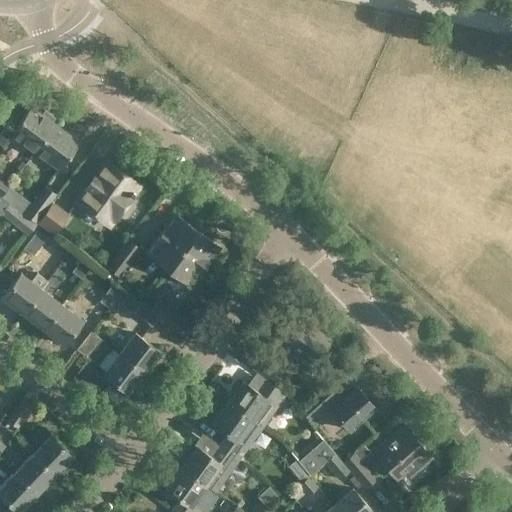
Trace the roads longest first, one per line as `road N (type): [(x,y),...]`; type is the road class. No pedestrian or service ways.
road 1 (unknown): [(511,395),(97,0)]
road 2 (residential): [(288,233),(208,166),(64,69),(32,0)]
road 3 (residential): [(500,454),(288,233)]
road 4 (residential): [(134,453),(288,233)]
road 5 (residential): [(134,453),(0,349)]
road 6 (track): [(390,0),(511,23)]
